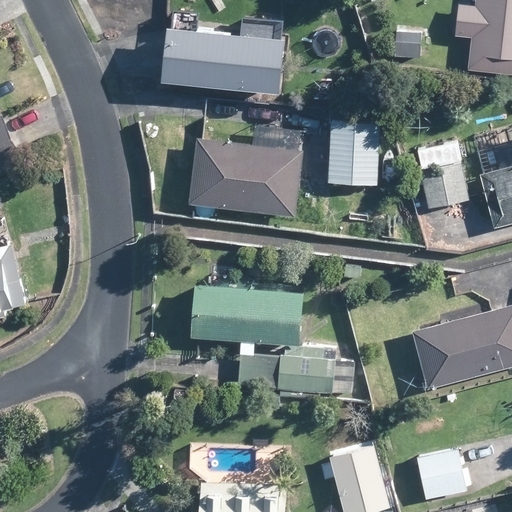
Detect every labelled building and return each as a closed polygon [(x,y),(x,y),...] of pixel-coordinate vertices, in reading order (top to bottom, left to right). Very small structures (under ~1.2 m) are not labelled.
[(511,0),(471,0),(471,4),(461,2),(453,2),(450,33),(454,33),(467,35),(466,48),(464,68),(511,72),(511,0)] [(275,33),(192,25),(158,22),(156,33),(152,77),(269,89),(270,82),(275,33)] [(402,39),(395,39),(392,39),(391,55),(404,55),(417,56),(418,40),(402,39)] [(365,93),(360,95),(357,96),(362,110),(376,105),(370,91),(365,93)] [(0,168),(30,154),(26,147),(11,117),(7,109),(4,111),(1,112),(0,112),(0,168)] [(374,131),(374,121),(326,119),(323,182),(329,182),(372,183),(374,131)] [(297,149),(248,142),(193,136),(185,201),(288,214),(290,197),(297,149)] [(465,197),(464,194),(454,139),(413,146),(423,205),(465,197)] [(511,219),(511,161),(494,166),(488,144),(477,147),(472,148),(478,172),(475,172),(487,220),(488,225),(511,219)] [(408,191),(417,222),(427,220),(423,209),(421,209),(415,189),(408,191)] [(0,311),(13,308),(12,302),(34,297),(19,237),(10,239),(0,242),(0,311)] [(355,276),(357,265),(342,263),(340,274),(355,276)] [(253,285),(207,282),(189,281),(186,334),(236,338),(235,360),(233,383),(278,385),(319,388),(350,390),(352,360),(249,353),(249,339),(293,341),(293,336),(296,288),(253,285)] [(422,386),(511,362),(511,300),(441,319),(407,327),(422,386)] [(273,394),(258,393),(257,405),(272,406),(273,394)] [(461,489),(453,447),(453,444),(413,452),(422,496),(426,496),(461,489)] [(266,458),(267,462),(270,465),(275,464),(277,460),(276,455),(272,453),(268,454),(266,458)] [(279,511),(280,482),(203,479),(195,479),(193,511),(279,511)]
